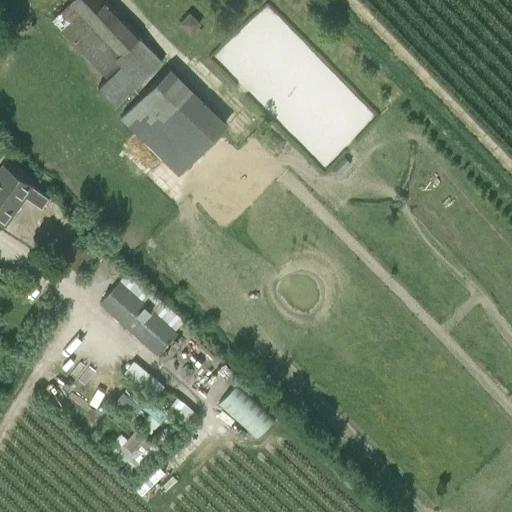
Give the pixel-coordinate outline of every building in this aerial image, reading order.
[(101,0),(71,0),(52,19),(108,77),(97,88),(114,106),(161,62),(101,0)] [(167,71),(121,119),(178,174),(224,126),(167,71)] [(3,165),(0,169),(0,221),(5,225),(25,196),(41,208),(49,197),(3,165)] [(80,275),(101,248),(92,241),(91,244),(89,242),(82,251),(72,244),(60,260),(80,275)] [(158,355),(177,334),(118,282),(100,302),(158,355)] [(238,382),(217,405),(254,439),(275,416),(238,382)] [(123,392),(116,399),(133,414),(140,407),(123,392)] [(121,444),(137,462),(155,445),(138,428),(121,444)] [(218,433),(199,450),(214,468),(234,450),(218,433)] [(157,465),(134,488),(141,494),(164,472),(157,465)]
